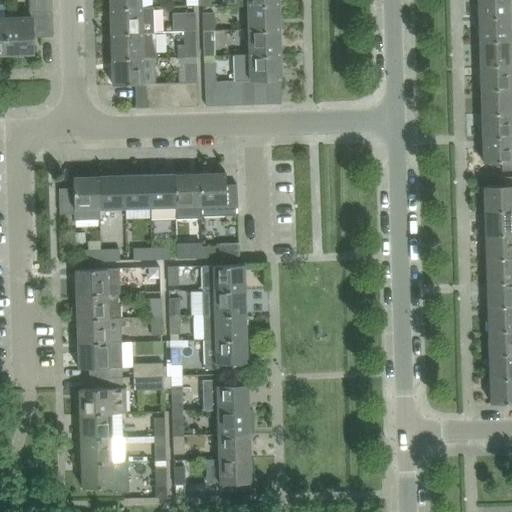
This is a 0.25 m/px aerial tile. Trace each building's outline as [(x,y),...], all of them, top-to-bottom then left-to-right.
[(53,11),(52,0),(30,0),(31,12),(53,11)] [(142,7),(142,0),(111,0),(111,8),(143,7),(142,7)] [(511,0),(479,0),(480,19),(511,17),(511,0)] [(281,28),(280,3),(248,4),(249,29),(281,28)] [(155,6),(142,7),(143,7),(111,8),(112,34),(156,32),(155,6)] [(41,32),(41,37),(54,37),(53,11),(31,12),(32,17),(6,17),(7,53),(34,52),(33,32),(41,32)] [(184,12),(185,31),(197,31),(196,12),(184,12)] [(203,12),(203,31),(215,30),(215,12),(203,12)] [(511,27),(511,17),(480,19),(481,42),(511,41),(511,40),(510,27),(511,27)] [(282,53),(281,28),(249,29),(250,54),(282,53)] [(216,47),(215,30),(203,31),(204,47),(216,47)] [(197,56),(197,31),(185,31),(185,44),(178,44),(178,57),(197,56)] [(156,56),(156,32),(112,34),(113,59),(144,58),(144,56),(156,56)] [(511,62),(511,39),(511,40),(511,41),(481,42),(482,66),(511,65),(511,63),(511,62)] [(282,79),(282,53),(250,54),(238,55),(238,56),(236,58),(236,66),(238,69),(239,81),(243,80),(251,80),(255,80),(268,80),(282,79)] [(145,84),(144,58),(113,59),(113,85),(137,84),(145,84)] [(511,62),(511,63),(511,65),(482,66),(482,90),(511,89),(511,62)] [(185,63),(186,82),(198,82),(197,63),(185,63)] [(216,63),(206,63),(206,82),(216,81),(216,63)] [(283,103),(282,79),(268,80),(269,104),(283,103)] [(244,105),(243,80),(231,81),(232,105),(244,105)] [(255,80),(251,80),(243,80),(244,105),(256,104),(255,80)] [(268,80),(255,80),(256,104),(269,104),(268,80)] [(220,105),(219,81),(216,81),(206,82),(207,106),(220,105)] [(232,105),(231,81),(219,81),(220,105),(232,105)] [(186,82),(174,83),(174,107),(186,107),(186,82)] [(186,82),(186,107),(199,106),(198,82),(186,82)] [(162,108),(162,83),(150,84),(150,108),(162,108)] [(174,83),(173,83),(162,83),(162,108),(174,107),(174,83)] [(150,84),(145,84),(137,84),(138,108),(150,108),(150,84)] [(511,89),(482,90),(483,115),(511,113),(511,89)] [(511,113),(483,115),(484,139),(511,137),(511,113)] [(511,137),(484,139),(485,162),(503,161),(504,171),(511,170),(511,137)] [(226,184),(226,172),(201,173),(202,216),(238,215),(237,184),(226,184)] [(201,173),(176,174),(176,205),(177,217),(202,216),(201,173)] [(151,206),(150,174),(125,175),(126,207),(151,206)] [(176,205),(176,174),(150,174),(151,206),(176,205)] [(126,207),(125,175),(101,176),(101,207),(126,207)] [(101,207),(101,176),(75,177),(75,188),(61,188),(61,214),(76,213),(76,220),(102,219),(101,207)] [(511,176),(502,177),(502,186),(485,187),(486,212),(511,210),(511,176)] [(511,210),(486,212),(487,234),(511,232),(511,210)] [(511,232),(487,234),(487,257),(511,256),(511,232)] [(177,258),(203,257),(203,246),(202,240),(176,240),(177,258)] [(221,246),(221,257),(238,257),(238,241),(221,241),(221,246)] [(221,257),(221,246),(203,246),(203,257),(221,257)] [(153,258),(153,247),(135,247),(135,258),(153,258)] [(171,258),(171,247),(153,247),(153,258),(171,258)] [(103,259),(103,248),(84,248),(85,259),(103,259)] [(120,248),(103,248),(103,259),(121,258),(120,248)] [(511,282),(511,256),(487,257),(487,260),(488,284),(511,282)] [(246,290),(245,265),(203,267),(203,291),(246,290)] [(160,267),(149,268),(150,285),(161,285),(160,267)] [(179,267),(168,267),(169,285),(180,285),(179,267)] [(108,294),(107,269),(76,270),(77,294),(108,294)] [(511,307),(511,282),(488,284),(489,308),(511,307)] [(246,314),(246,290),(203,291),(204,315),(246,314)] [(119,293),(108,294),(77,294),(78,305),(75,305),(72,308),(72,315),(75,318),(78,318),(121,317),(120,304),(119,304),(119,293)] [(162,316),(161,298),(150,298),(151,316),(162,316)] [(180,298),(169,298),(170,316),(180,316),(180,298)] [(511,330),(511,307),(489,308),(490,332),(511,330)] [(247,338),(246,314),(204,315),(205,340),(247,338)] [(162,334),(162,316),(151,316),(151,334),(162,334)] [(181,333),(180,316),(170,316),(170,334),(181,333)] [(122,342),(121,317),(78,318),(79,343),(122,342)] [(511,352),(511,330),(490,332),(491,354),(511,352)] [(248,363),(247,338),(205,340),(206,368),(222,368),(221,364),(248,363)] [(122,366),(122,342),(79,343),(80,368),(91,368),(91,378),(111,378),(110,366),(122,366)] [(171,347),(171,364),(182,363),(181,346),(171,347)] [(511,352),(491,354),(491,379),(511,378),(511,352)] [(163,363),(133,364),(134,377),(164,376),(163,363)] [(164,389),(164,376),(134,377),(134,390),(164,389)] [(126,387),(111,387),(111,378),(91,378),(91,389),(80,390),(81,400),(77,402),(78,412),(81,413),(122,412),(127,412),(126,387)] [(511,402),(511,378),(491,379),(492,403),(511,402)] [(249,409),(249,384),(219,385),(219,379),(204,380),(205,410),(218,409),(249,409)] [(182,386),(172,386),(172,404),(183,404),(182,386)] [(253,408),(249,409),(218,409),(219,434),(250,433),(250,421),(254,421),(253,408)] [(113,435),(112,413),(81,413),(82,438),(113,437),(113,435)] [(183,417),(173,418),(173,436),(184,435),(183,417)] [(165,418),(154,418),(155,436),(165,436),(165,418)] [(251,458),(250,433),(219,434),(220,459),(251,458)] [(185,453),(184,435),(173,436),(174,453),(185,453)] [(166,454),(165,436),(155,436),(155,454),(166,454)] [(113,462),(113,461),(113,437),(82,438),(82,463),(113,462)] [(254,459),(251,459),(251,458),(220,459),(221,483),(222,492),(248,491),(248,490),(248,482),(252,482),(251,471),(254,471),(254,459)] [(130,492),(129,472),(129,461),(113,461),(113,462),(82,463),(83,488),(113,487),(113,493),(130,492)] [(156,485),(167,485),(166,467),(156,467),(156,485)] [(186,485),(185,467),(175,467),(176,485),(186,485)]
